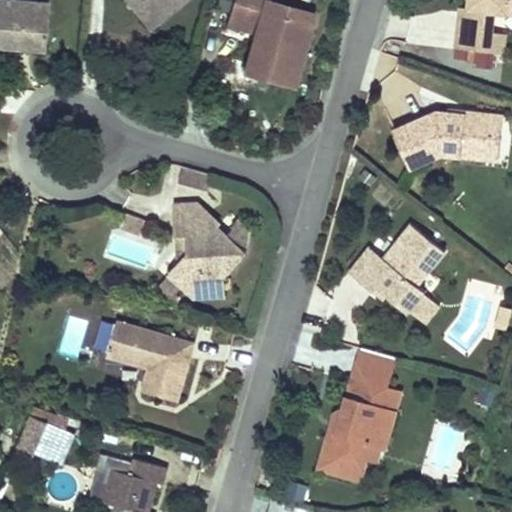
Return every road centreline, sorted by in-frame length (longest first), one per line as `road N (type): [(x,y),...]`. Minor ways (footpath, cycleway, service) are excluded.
road 1 (residential): [(227,511),(316,189)]
road 2 (residential): [(118,145),(108,121),(86,106),(60,108),(40,124),(33,149),(42,174),(64,188),(91,187),(111,170)]
road 3 (residential): [(316,189),(118,145)]
road 4 (residential): [(316,189),(369,0)]
